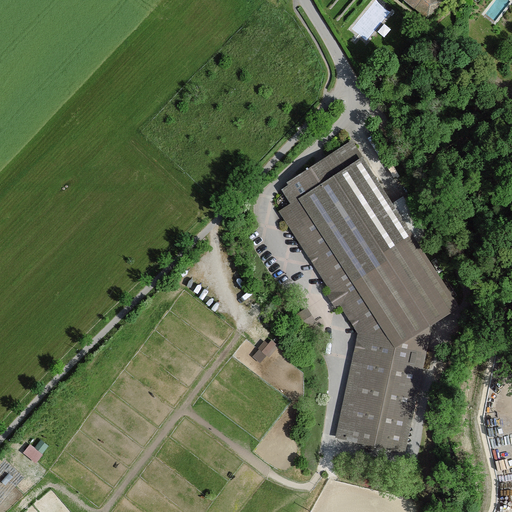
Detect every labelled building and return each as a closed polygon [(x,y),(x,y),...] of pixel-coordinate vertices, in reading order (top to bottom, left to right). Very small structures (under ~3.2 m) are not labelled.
[(406,0),(429,18),(445,0),(406,0)] [(292,202),(280,210),(294,231),(330,286),(347,312),(360,332),(337,436),(404,450),(432,319),(457,303),(418,240),(393,201),(352,140),(288,181),(290,183),(283,188),(292,202)] [(403,194),(393,201),(418,240),(429,234),(423,224),(403,194)] [(262,362),(281,345),(274,337),(255,353),(262,362)] [(39,461),(44,453),(32,444),(26,451),(39,461)]
